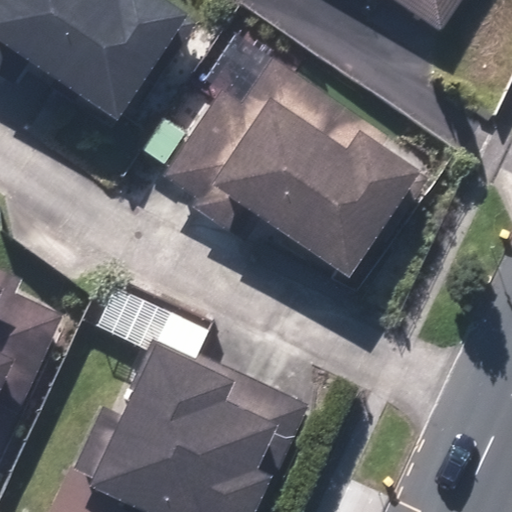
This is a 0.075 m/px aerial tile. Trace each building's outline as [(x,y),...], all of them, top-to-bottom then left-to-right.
[(0,0),(0,80),(83,139),(176,6),(167,0),(0,0)] [(405,0),(449,30),(469,0),(405,0)] [(328,289),(402,177),(369,156),(379,140),(262,64),(234,107),(213,94),(158,178),(328,289)] [(57,319),(7,295),(14,281),(0,274),(0,407),(12,413),(57,319)] [(192,357),(188,366),(142,344),(111,410),(99,405),(66,474),(77,479),(70,494),(109,511),(241,511),(255,484),(239,476),(254,445),(275,455),(298,407),(192,357)]
